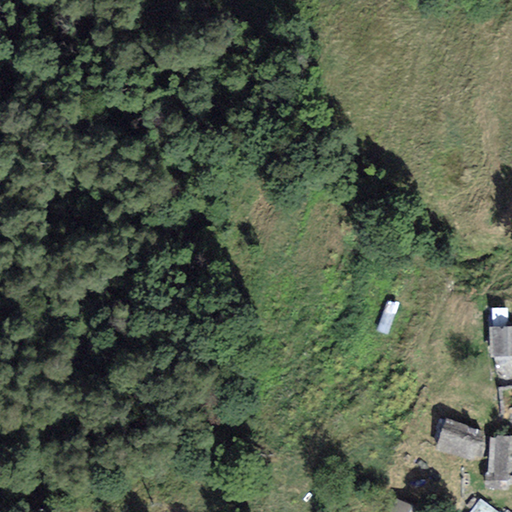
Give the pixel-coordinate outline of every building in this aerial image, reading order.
[(511,326),(489,328),(490,358),(511,356),(511,326)] [(484,433),(446,419),(435,449),(473,463),(484,433)] [(511,479),(511,436),(494,437),(494,439),(488,439),(488,473),(494,473),(494,480),(511,479)] [(498,511),(480,499),(470,511),(498,511)] [(423,511),(395,500),(390,511),(423,511)]
